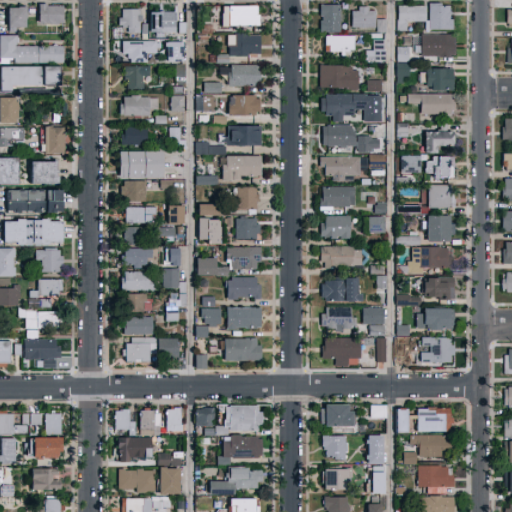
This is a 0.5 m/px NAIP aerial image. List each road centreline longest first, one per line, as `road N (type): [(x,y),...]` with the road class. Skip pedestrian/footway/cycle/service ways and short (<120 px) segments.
road 1 (residential): [(478,511),(483,0)]
road 2 (residential): [(293,511),(290,0)]
road 3 (residential): [(91,511),(93,0)]
road 4 (residential): [(0,387),(478,386)]
